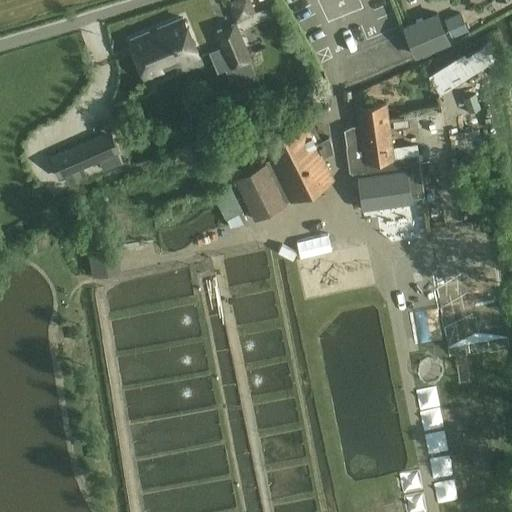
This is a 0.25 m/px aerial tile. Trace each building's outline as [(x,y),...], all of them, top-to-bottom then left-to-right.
[(183,18),(130,40),(145,77),(163,69),(160,61),(177,54),(180,62),(198,55),(183,18)] [(408,31),(417,55),(452,41),(443,18),(408,31)] [(216,32),(231,68),(253,58),(237,23),(216,32)] [(483,47),(433,77),(442,94),(492,64),(483,47)] [(419,154),(394,157),(386,104),(357,108),(360,125),(352,126),(344,129),(350,172),(357,171),(362,209),(412,202),(412,198),(425,196),(419,154)] [(264,157),(233,173),(235,178),(255,219),(287,204),(286,202),(290,200),(291,202),(335,180),(304,117),(259,139),(270,159),(266,161),(264,157)] [(401,137),(403,148),(424,146),(423,135),(401,137)] [(51,158),(59,177),(75,170),(67,151),(51,158)] [(89,250),(93,273),(120,269),(115,245),(89,250)]
